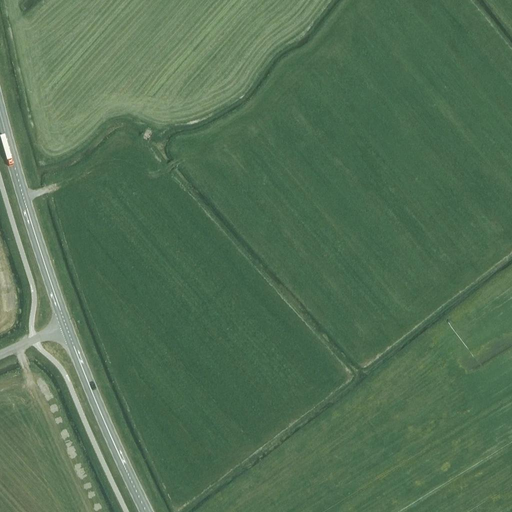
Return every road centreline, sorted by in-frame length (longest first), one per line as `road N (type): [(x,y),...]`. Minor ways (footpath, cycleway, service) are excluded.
road 1 (primary): [(66,326),(0,114)]
road 2 (primary): [(146,511),(66,326)]
